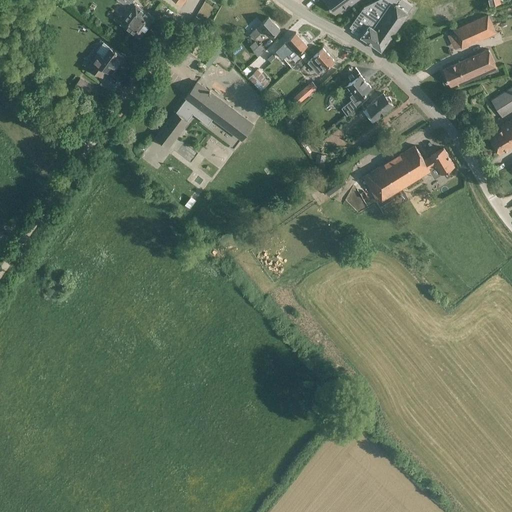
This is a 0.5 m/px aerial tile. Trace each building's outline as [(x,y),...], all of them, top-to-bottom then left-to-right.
[(128,0),(129,0),(128,1),(128,3),(133,7),(121,23),(121,24),(139,37),(154,17),(135,4),(132,2),(133,0),(128,0)] [(356,0),(324,0),(335,13),(349,3),(350,5),(356,0)] [(374,0),(364,5),(349,27),(353,29),(352,30),(357,34),(358,33),(361,35),(361,36),(361,35),(361,36),(362,37),(369,27),(373,30),(378,22),(394,33),(408,12),(408,13),(409,11),(408,11),(413,5),(405,0),(374,0)] [(488,14),(453,30),(461,49),(469,45),(468,44),(476,40),(477,42),(497,33),(488,14)] [(269,16),(259,25),(249,34),(254,39),(264,30),(270,37),(280,29),(269,16)] [(196,17),(192,24),(196,26),(201,19),(196,17)] [(369,27),(362,37),(381,50),(394,33),(378,22),(373,30),(369,27)] [(296,32),(276,50),(283,58),(294,49),(297,53),(307,45),(296,32)] [(255,41),(250,45),(253,50),(258,56),(265,49),(260,43),(258,45),(255,41)] [(102,77),(107,71),(112,74),(124,58),(117,52),(118,51),(115,50),(115,51),(110,47),(104,56),(98,52),(87,67),(102,77)] [(317,72),(323,67),(325,68),(334,60),(323,48),(314,56),(308,62),(317,72)] [(457,63),(443,69),(450,85),(457,82),(458,85),(496,68),(488,49),(457,63)] [(262,75),(257,69),(249,77),(260,89),(265,83),(260,77),(262,75)] [(360,74),(343,87),(352,98),(358,106),(369,97),(365,92),(371,87),(360,74)] [(80,78),(74,86),(87,96),(93,87),(80,78)] [(317,87),(312,81),(294,97),(299,102),(317,87)] [(253,125),(197,82),(186,97),(188,98),(177,112),(175,110),(154,137),(169,148),(189,121),(194,114),(208,124),(213,117),(242,139),(253,125)] [(511,112),(511,87),(491,100),(502,118),(511,112)] [(383,93),(366,107),(376,119),(393,105),(391,103),(392,100),(389,96),(386,96),(383,93)] [(396,119),(409,134),(427,118),(413,103),(396,119)] [(286,112),(280,105),(275,108),(281,116),(286,112)] [(292,112),(284,118),(289,124),(297,118),(292,112)] [(502,129),(489,137),(491,140),(497,150),(499,153),(511,144),(511,119),(500,127),(502,129)] [(367,175),(363,177),(378,202),(381,200),(382,201),(392,195),(402,189),(431,171),(430,169),(436,165),(441,174),(454,166),(450,158),(448,155),(444,148),(430,156),(425,159),(421,153),(420,153),(415,145),(366,174),(367,175)] [(317,154),(315,163),(324,165),(325,155),(317,154)] [(340,173),(322,186),(328,196),(347,183),(340,173)] [(191,196),(185,205),(190,209),(196,200),(191,196)]
